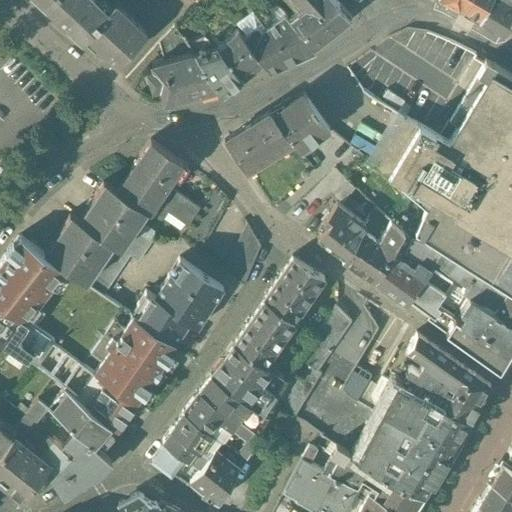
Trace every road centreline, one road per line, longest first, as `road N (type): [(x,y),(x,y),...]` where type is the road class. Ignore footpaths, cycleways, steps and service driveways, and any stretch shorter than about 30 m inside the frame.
road 1 (residential): [(126,462),(282,235)]
road 2 (residential): [(282,235),(511,386)]
road 3 (residential): [(416,15),(372,27),(229,102),(176,113)]
road 4 (residential): [(0,236),(72,157),(124,125)]
road 5 (residential): [(124,125),(97,70),(22,0)]
road 6 (residential): [(176,113),(282,235)]
